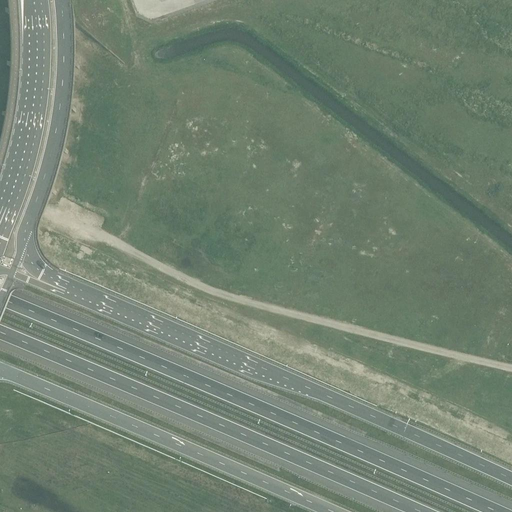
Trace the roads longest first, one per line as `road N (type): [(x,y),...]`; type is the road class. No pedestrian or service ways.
road 1 (track): [(0,187),(218,296),(511,368)]
road 2 (trunk): [(511,479),(312,390),(10,274)]
road 3 (trunk): [(496,511),(0,298)]
road 4 (trunk): [(0,333),(418,511)]
road 5 (trunk): [(0,365),(328,511)]
road 6 (tertiary): [(10,274),(54,152),(65,60),(61,0)]
road 7 (tertiary): [(34,0),(30,102),(0,212)]
